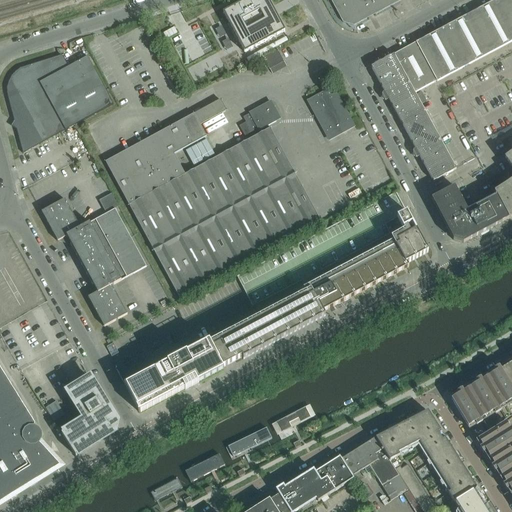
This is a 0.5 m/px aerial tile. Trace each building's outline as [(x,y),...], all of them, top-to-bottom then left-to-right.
[(267,0),(247,0),(223,13),(229,23),(226,25),(236,44),(239,43),(245,53),(285,31),(277,18),(270,5),(267,0)] [(400,1),(399,0),(330,0),(343,22),(353,26),(400,1)] [(511,42),(511,27),(497,0),(496,0),(469,15),(490,54),(511,42)] [(511,0),(497,0),(511,27),(511,0)] [(490,54),(469,15),(442,29),(463,69),(490,54)] [(463,69),(442,29),(414,44),(436,82),(437,81),(438,82),(463,69)] [(436,82),(414,44),(395,54),(416,93),(436,82)] [(270,69),(284,61),(278,49),(263,57),(270,69)] [(425,112),(416,93),(395,54),(371,67),(385,92),(382,94),(382,95),(384,101),(386,101),(389,100),(402,124),(425,112)] [(113,105),(87,57),(68,67),(62,55),(20,69),(12,76),(8,82),(6,88),(7,95),(22,154),(113,105)] [(353,127),(332,88),(308,101),(330,140),(353,127)] [(269,126),(281,119),(271,101),(249,113),(249,114),(243,117),(246,123),(240,126),(247,141),(185,175),(174,154),(206,137),(200,125),(226,111),(220,100),(194,114),(105,162),(179,297),(320,220),(269,126)] [(455,169),(425,112),(402,124),(415,149),(413,150),(412,152),(415,157),(417,158),(419,156),(433,182),(455,169)] [(511,181),(507,184),(494,193),(496,196),(509,219),(511,216),(511,181)] [(463,243),(509,219),(496,196),(467,211),(454,187),(431,199),(453,240),(463,243)] [(100,199),(106,209),(117,203),(111,192),(100,199)] [(407,264),(428,253),(396,193),(237,277),(253,307),(264,300),(268,308),(314,284),(314,285),(316,288),(219,341),(220,344),(214,347),(212,344),(211,345),(223,368),(242,358),(243,360),(325,316),(323,313),(408,268),(407,264)] [(146,267),(115,209),(80,228),(65,200),(42,212),(58,242),(67,237),(71,244),(70,245),(92,285),(93,285),(97,292),(88,298),(104,327),(127,315),(112,286),(146,267)] [(185,389),(224,369),(211,345),(209,341),(203,345),(202,344),(183,354),(172,360),(132,381),(124,385),(125,386),(135,405),(139,411),(138,412),(139,412),(140,412),(185,388),(185,389)] [(113,343),(104,348),(110,358),(119,353),(113,343)] [(511,362),(507,365),(495,373),(489,377),(476,385),(470,388),(458,396),(451,400),(468,427),(470,426),(486,452),(490,458),(498,470),(502,476),(510,488),(511,491),(511,362)] [(35,425),(21,403),(23,403),(14,388),(12,389),(6,379),(0,369),(0,503),(1,503),(60,466),(52,457),(42,447),(40,444),(42,439),(42,434),(39,429),(34,427),(35,425)] [(115,432),(117,422),(90,378),(68,392),(74,403),(85,419),(61,434),(76,457),(115,432)] [(45,409),(53,421),(64,415),(62,411),(56,402),(45,409)] [(284,420),(288,429),(325,414),(321,405),(284,420)] [(477,489),(440,431),(428,411),(376,438),(375,439),(389,460),(390,460),(399,455),(398,453),(419,442),(450,491),(448,493),(454,503),(477,489)] [(235,445),(239,454),(276,438),(272,429),(235,445)] [(389,460),(375,439),(342,460),(353,477),(369,466),(391,501),(409,490),(395,469),(390,460),(389,460)] [(191,468),(195,477),(231,462),(228,452),(191,468)] [(318,502),(354,479),(353,477),(342,460),(340,457),(311,475),(309,473),(285,488),(284,486),(277,490),(277,489),(275,490),(278,495),(288,511),(296,511),(316,499),(318,502)] [(435,507),(409,466),(408,465),(407,465),(401,468),(400,466),(395,469),(409,490),(422,511),(428,511),(429,511),(434,509),(434,508),(435,507)] [(148,494),(153,503),(187,482),(182,474),(148,494)] [(491,511),(477,489),(454,503),(459,511),(491,511)] [(288,511),(278,495),(274,498),(251,511),(288,511)]
